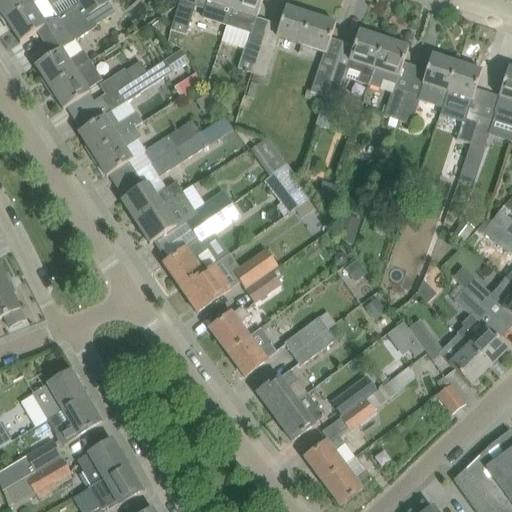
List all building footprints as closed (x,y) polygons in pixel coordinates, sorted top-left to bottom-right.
[(0,0),(0,9),(7,21),(39,0),(0,0)] [(46,0),(39,0),(7,21),(21,42),(20,42),(20,44),(39,32),(46,44),(65,32),(104,7),(108,4),(105,0),(76,0),(80,4),(58,18),(52,9),(46,0)] [(227,27),(235,0),(208,0),(205,10),(202,19),(227,27)] [(263,0),(235,0),(227,27),(249,34),(254,18),(257,19),(261,8),(263,0)] [(180,2),(171,31),(185,36),(195,7),(180,2)] [(104,7),(65,32),(72,43),(76,40),(76,41),(97,28),(96,26),(111,17),(104,7)] [(279,38),(301,46),(311,16),(286,8),(280,27),(276,38),(279,38)] [(311,16),(301,46),(324,53),(326,54),(330,43),(336,24),(311,16)] [(369,87),(384,40),(359,32),(353,51),(349,62),(351,63),(349,71),(361,74),(358,83),(369,87)] [(384,40),(369,87),(380,90),(383,82),(394,85),(396,78),(399,79),(403,67),(409,48),(384,40)] [(251,74),(261,45),(247,41),(243,50),(237,70),(251,74)] [(261,45),(251,74),(253,75),(251,82),(268,87),(270,79),(266,78),(275,50),(261,45)] [(83,52),(70,60),(63,49),(53,55),(52,56),(35,67),(36,68),(37,67),(50,88),(90,62),(83,52)] [(172,74),(189,64),(181,51),(164,61),(147,73),(154,86),(172,74)] [(421,98),(419,102),(442,110),(457,64),(432,56),(427,71),(426,75),(422,86),(425,87),(421,98)] [(89,94),(88,92),(103,82),(90,62),(50,88),(64,109),(63,110),(63,111),(89,94)] [(100,86),(108,99),(147,73),(140,63),(126,72),(125,70),(100,86)] [(442,110),(440,116),(462,123),(466,112),(468,113),(476,91),(482,72),(457,64),(442,110)] [(325,98),(334,69),(320,65),(311,92),(307,91),(304,99),(320,104),(322,97),(325,98)] [(511,119),(511,69),(509,68),(503,87),(499,99),(500,99),(495,114),(496,115),(511,119)] [(346,80),(348,74),(334,69),(325,98),(316,126),(329,130),(337,102),(339,103),(346,80)] [(189,79),(178,86),(185,96),(196,89),(189,79)] [(254,100),(259,85),(251,82),(246,97),(254,100)] [(115,111),(140,95),(132,83),(108,99),(115,111)] [(391,94),(384,117),(390,119),(398,121),(407,93),(393,89),(391,94)] [(209,93),(203,98),(211,111),(218,107),(209,93)] [(419,102),(421,98),(407,93),(398,121),(411,126),(419,102)] [(470,145),(480,117),(468,113),(466,112),(462,123),(456,141),(470,145)] [(80,134),(94,155),(135,129),(142,123),(136,113),(118,124),(111,113),(105,117),(78,134),(79,135),(80,134)] [(488,140),(494,121),(480,117),(470,145),(464,164),(478,169),(488,140)] [(107,178),(124,167),(127,165),(134,176),(200,134),(192,122),(146,152),(138,140),(141,139),(135,129),(94,155),(107,176),(106,177),(107,178)] [(159,178),(208,147),(200,134),(151,166),(134,176),(142,188),(122,201),(122,202),(123,201),(137,222),(182,193),(176,184),(166,190),(157,196),(150,184),(159,178)] [(302,187),(297,179),(288,167),(265,182),(289,215),(296,210),(311,199),(302,187)] [(326,180),(320,197),(331,201),(331,198),(336,183),(326,180)] [(194,233),(232,205),(223,192),(195,212),(189,203),(182,193),(137,222),(151,243),(149,244),(150,245),(167,234),(176,228),(176,227),(185,221),(194,233)] [(316,206),(311,199),(296,210),(301,217),(316,206)] [(491,223),(511,238),(511,222),(507,218),(510,213),(511,214),(511,199),(499,212),(492,222),(491,223)] [(232,205),(194,233),(203,245),(241,218),(232,205)] [(352,247),(360,220),(343,215),(339,230),(352,247)] [(378,221),(374,232),(388,237),(392,227),(378,221)] [(463,221),(452,236),(461,243),(473,227),(463,221)] [(511,256),(511,238),(491,223),(483,235),(511,256)] [(186,250),(180,254),(164,265),(181,289),(203,274),(211,269),(195,245),(187,251),(186,250)] [(240,269),(234,273),(241,284),(245,290),(278,268),(266,250),(240,269)] [(347,265),(347,260),(342,256),(337,258),(334,261),(335,266),(339,270),(344,269),(347,265)] [(367,274),(357,261),(345,270),(354,284),(367,274)] [(224,280),(214,267),(211,269),(203,274),(181,289),(197,314),(214,302),(219,299),(231,291),(241,284),(234,273),(224,280)] [(0,290),(8,286),(0,269),(0,290)] [(272,273),(246,292),(255,305),(282,286),(272,273)] [(511,284),(506,280),(505,279),(494,294),(491,295),(475,280),(474,281),(465,290),(486,311),(494,304),(503,310),(511,316),(511,284)] [(437,299),(423,285),(418,298),(428,309),(437,299)] [(20,310),(8,286),(0,290),(0,320),(4,318),(10,329),(25,322),(20,310)] [(465,290),(455,301),(471,315),(462,324),(465,326),(456,335),(458,336),(489,369),(507,351),(508,352),(509,351),(499,341),(495,337),(488,329),(487,330),(478,321),(486,311),(465,290)] [(387,312),(377,299),(365,309),(375,322),(387,312)] [(232,314),(226,319),(210,331),(227,354),(250,338),(240,324),(250,317),(243,307),(232,315),(232,314)] [(327,313),(284,345),(292,356),(327,330),(335,324),(327,313)] [(444,353),(442,351),(420,321),(408,330),(420,345),(424,351),(432,362),(440,356),(444,353)] [(404,324),(387,336),(402,357),(410,352),(415,358),(424,351),(420,345),(408,330),(404,324)] [(327,330),(292,356),(300,367),(335,341),(327,330)] [(471,386),(489,369),(458,336),(449,345),(459,355),(448,365),(471,388),(472,387),(471,386)] [(270,345),(261,352),(250,338),(227,354),(245,378),(261,366),(277,354),(270,345)] [(33,397),(21,404),(36,429),(47,422),(48,421),(63,412),(87,397),(72,372),(32,395),(33,397)] [(275,419),(307,395),(297,381),(290,372),(280,380),(279,379),(257,395),(275,419)] [(444,378),(437,383),(444,394),(451,388),(444,378)] [(366,401),(340,420),(350,432),(350,433),(376,414),(374,411),(400,391),(393,380),(366,400),(366,401)] [(444,394),(439,398),(452,416),(465,406),(452,388),(451,388),(444,394)] [(358,389),(325,413),(334,425),(340,420),(366,401),(366,400),(358,389)] [(307,395),(275,419),(293,442),(325,418),(307,395)] [(63,412),(48,421),(62,445),(66,442),(67,444),(85,433),(102,423),(87,397),(63,412)] [(0,448),(11,442),(0,424),(0,448)] [(499,511),(510,504),(485,470),(500,459),(511,450),(511,433),(511,432),(491,446),(454,482),(475,511),(499,511)] [(305,459),(323,483),(345,466),(335,453),(346,446),(338,436),(328,443),(327,443),(321,447),(305,459)] [(52,441),(25,458),(35,473),(60,457),(61,456),(52,441)] [(89,456),(78,463),(84,474),(83,474),(91,488),(103,480),(128,466),(113,441),(95,451),(89,455),(89,456)] [(511,511),(511,450),(500,459),(485,470),(510,504),(499,511),(511,511)] [(372,482),(365,472),(355,459),(345,466),(323,483),(340,507),(362,490),(362,489),(372,482)] [(36,496),(71,475),(62,460),(27,481),(36,496)] [(91,488),(87,490),(99,510),(100,511),(101,511),(106,509),(108,511),(118,505),(119,506),(143,492),(128,466),(103,480),(91,488)]
